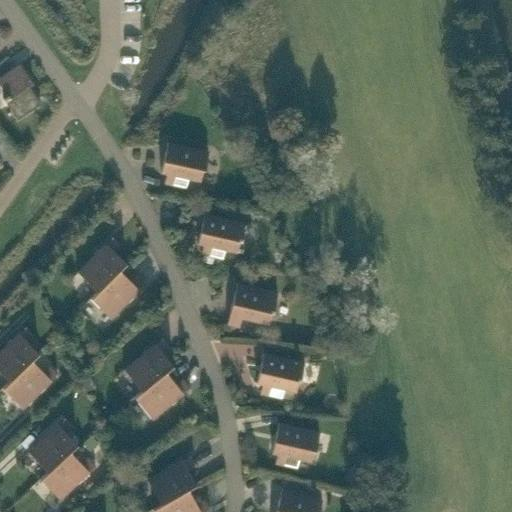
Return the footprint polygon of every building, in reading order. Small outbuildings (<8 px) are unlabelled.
[(28,86),(32,84),(19,64),(0,76),(0,86),(6,96),(2,99),(4,102),(16,120),(40,104),(28,86)] [(203,171),(207,152),(166,143),(160,172),(166,173),(164,183),(185,187),(187,178),(199,180),(201,170),(203,171)] [(240,242),(244,223),(203,214),(196,243),(202,245),(200,254),(221,259),(224,249),(235,252),(237,242),(240,242)] [(113,252),(119,245),(112,238),(105,244),(104,244),(75,274),(95,293),(88,300),(88,301),(124,264),(113,252)] [(118,271),(125,264),(124,264),(88,301),(108,320),(138,290),(144,283),(136,275),(130,282),(118,271)] [(272,313),(276,293),(235,283),(228,315),(229,315),(227,324),(238,327),(240,317),(267,323),(269,312),(272,313)] [(27,340),(34,334),(26,326),(19,333),(19,332),(0,350),(0,372),(8,381),(1,388),(39,353),(27,340)] [(161,353),(169,347),(162,338),(154,344),(122,371),(139,392),(132,398),(172,366),(161,353)] [(32,360),(39,353),(1,388),(21,408),(51,379),(58,372),(50,364),(43,371),(32,360)] [(299,381),(303,363),(262,353),(256,383),(261,384),(259,393),(280,398),(283,389),(294,391),(296,381),(299,381)] [(165,372),(172,366),(132,398),(150,420),(182,394),(182,393),(189,387),(182,379),(175,385),(165,372)] [(66,432),(73,425),(65,417),(58,424),(58,423),(27,452),(46,472),(39,479),(77,444),(66,432)] [(314,451),(318,432),(277,423),(271,452),(276,453),(274,463),(296,468),(298,458),(309,461),(312,450),(314,451)] [(70,451),(77,444),(39,479),(58,499),(89,471),(89,470),(96,464),(88,456),(81,462),(70,451)] [(187,470),(195,465),(190,456),(181,461),(181,460),(145,481),(158,505),(150,510),(195,485),(187,470)] [(187,490),(195,485),(150,510),(151,511),(202,511),(209,508),(203,499),(195,504),(187,490)] [(318,511),(321,500),(280,490),(274,511),(318,511)]
